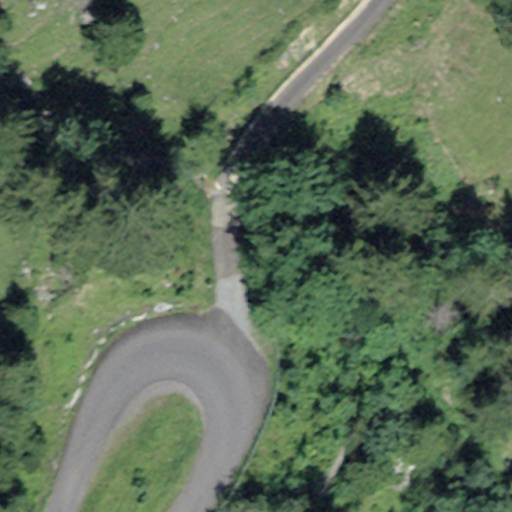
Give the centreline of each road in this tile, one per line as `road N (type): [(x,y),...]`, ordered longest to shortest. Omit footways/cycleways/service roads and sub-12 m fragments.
road 1 (track): [(364,0),(234,164),(225,377)]
road 2 (track): [(190,511),(230,435),(225,377),(187,345),(136,351),(61,511)]
